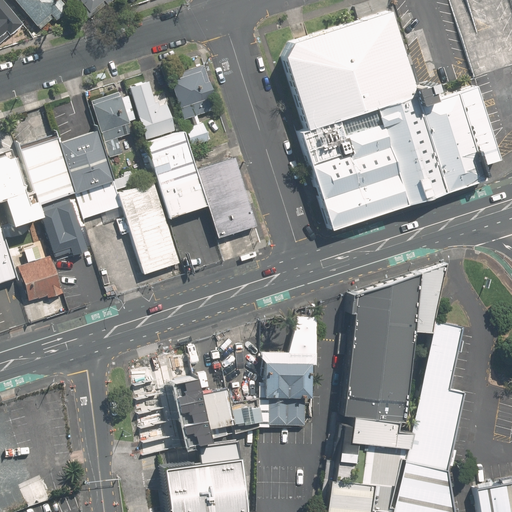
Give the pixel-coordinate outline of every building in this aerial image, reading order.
[(0,0),(0,41),(20,24),(0,0)] [(67,9),(59,0),(14,0),(35,24),(49,13),(54,19),(67,9)] [(108,0),(71,0),(87,18),(108,0)] [(281,55),(304,126),(419,90),(393,3),(381,7),(290,36),(281,55)] [(200,123),(197,113),(211,107),(207,96),(212,89),(202,62),(167,75),(184,120),(191,117),(194,123),(186,126),(190,136),(207,130),(204,121),(200,123)] [(157,93),(149,73),(125,82),(146,138),(178,126),(165,90),(157,93)] [(477,163),(501,156),(477,79),(439,91),(434,73),(418,78),(422,89),(419,90),(304,126),(296,128),(326,225),(482,177),(477,163)] [(135,116),(128,95),(122,97),(120,90),(92,99),(110,157),(124,152),(119,136),(134,131),(129,118),(135,116)] [(95,129),(57,141),(72,191),(110,179),(95,129)] [(150,166),(165,216),(204,205),(192,167),(188,156),(180,131),(143,142),(150,166)] [(18,146),(31,189),(36,203),(66,194),(72,191),(57,141),(55,135),(18,146)] [(0,141),(0,195),(9,221),(39,212),(36,203),(31,189),(20,193),(4,140),(0,141)] [(231,155),(192,167),(204,205),(214,237),(254,224),(231,155)] [(114,191),(110,179),(72,191),(80,216),(118,204),(140,273),(175,260),(152,179),(114,191)] [(84,250),(66,194),(36,203),(39,212),(51,251),(67,245),(69,255),(84,250)] [(0,279),(14,276),(0,229),(0,279)] [(47,254),(13,265),(25,302),(59,291),(47,254)] [(415,268),(409,327),(426,329),(428,318),(440,262),(415,268)] [(415,268),(347,292),(345,309),(349,310),(337,411),(345,412),(391,418),(399,418),(409,327),(415,268)] [(457,325),(428,318),(426,329),(405,428),(390,426),(391,418),(345,412),(345,421),(336,420),(328,477),(325,476),(321,511),(448,511),(441,467),(458,391),(443,387),(457,325)] [(307,362),(260,361),(259,395),(264,395),(264,422),(299,422),(300,396),(306,396),(307,362)] [(254,382),(223,389),(228,421),(230,431),(253,425),(254,382)] [(222,386),(194,392),(202,435),(223,431),(221,423),(228,421),(222,386)] [(168,394),(146,397),(151,437),(173,434),(168,394)] [(200,456),(165,461),(170,511),(258,511),(259,507),(248,509),(242,450),(239,450),(238,435),(199,441),(200,456)] [(41,476),(19,486),(30,510),(66,493),(57,474),(43,481),(41,476)] [(511,511),(511,477),(468,486),(473,511),(511,511)]
